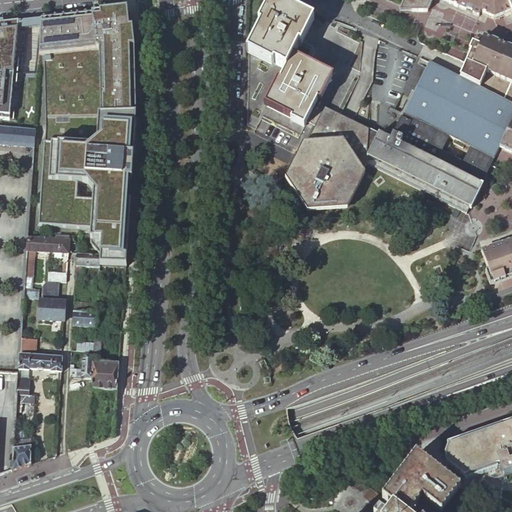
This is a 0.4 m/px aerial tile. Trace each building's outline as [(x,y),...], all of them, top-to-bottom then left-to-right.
[(312,20),(273,0),(248,50),(286,69),(267,106),(305,126),(306,123),(315,127),(289,179),(309,210),(345,207),(363,171),(366,165),(369,130),(324,108),(323,111),(317,108),(333,77),(293,57),(312,20)] [(511,0),(404,0),(401,7),(413,12),(427,12),(430,5),(432,0),(438,0),(479,17),(480,14),(494,20),(510,14),(511,17),(511,0)] [(39,17),(36,30),(35,65),(42,64),(43,126),(130,123),(127,55),(124,17),(123,3),(88,7),(89,10),(39,17)] [(469,49),(471,51),(464,69),(460,78),(511,103),(511,124),(500,148),(504,150),(511,153),(511,49),(484,37),(480,46),(472,42),(472,43),(469,49)] [(511,103),(460,78),(429,62),(403,114),(494,160),(497,153),(500,148),(511,124),(511,103)] [(369,130),(366,165),(467,214),(487,174),(494,160),(403,114),(390,140),(369,130)] [(33,147),(34,130),(0,126),(0,145),(33,148),(33,147)] [(55,240),(27,238),(26,252),(32,252),(68,254),(68,242),(69,238),(55,237),(55,240)] [(511,241),(480,254),(487,273),(484,274),(489,287),(511,278),(511,241)] [(100,266),(101,256),(90,256),(78,255),(76,255),(75,276),(82,276),(83,268),(100,269),(100,266)] [(33,266),(31,265),(26,265),(25,279),(30,279),(30,274),(32,274),(33,266)] [(66,274),(47,273),(47,283),(58,283),(66,284),(66,274)] [(42,301),(57,302),(58,283),(47,283),(45,283),(42,285),(42,301)] [(65,303),(39,301),(38,322),(64,323),(65,303)] [(93,304),(73,303),(73,313),(92,314),(93,304)] [(95,329),(96,315),(92,314),(73,313),(72,327),(95,329)] [(36,341),(20,340),(19,356),(33,357),(35,357),(36,341)] [(61,374),(62,359),(35,357),(33,357),(19,356),(18,371),(28,371),(28,369),(51,371),(51,373),(61,374)] [(91,380),(92,363),(93,357),(85,357),(82,361),(81,380),(91,380)] [(119,365),(92,363),(91,380),(91,391),(117,392),(119,370),(119,365)] [(18,371),(18,374),(18,381),(27,382),(28,371),(18,371)] [(75,379),(69,379),(68,391),(81,392),(81,390),(81,380),(75,379)] [(22,398),(27,398),(28,382),(27,382),(18,381),(17,397),(22,398)] [(511,422),(447,445),(448,447),(511,425),(511,422)] [(502,478),(511,474),(511,425),(448,447),(448,448),(445,458),(448,466),(465,480),(499,468),(502,476),(502,478)] [(12,469),(12,473),(30,466),(30,459),(30,452),(31,441),(16,441),(16,437),(14,437),(12,462),(12,469)] [(442,511),(460,490),(416,455),(383,499),(375,494),(368,503),(379,511),(378,511),(412,511),(421,500),(437,511),(442,511)] [(494,479),(502,476),(499,468),(465,480),(466,482),(491,473),(494,479)] [(368,503),(375,494),(369,489),(362,498),(368,503)]
